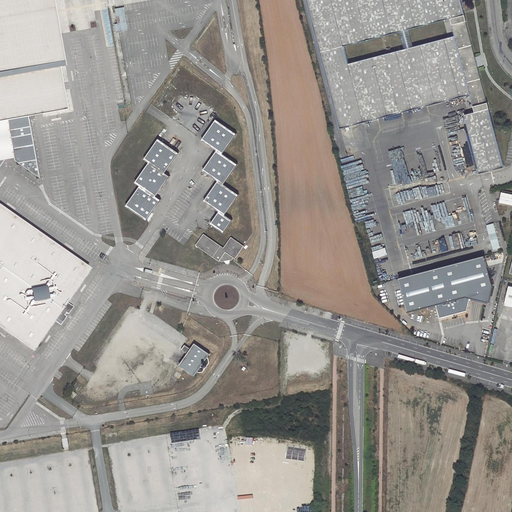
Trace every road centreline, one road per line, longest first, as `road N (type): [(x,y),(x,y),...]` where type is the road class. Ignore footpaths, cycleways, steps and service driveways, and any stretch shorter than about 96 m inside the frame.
road 1 (unknown): [(358,137),(399,267),(475,246),(462,185)]
road 2 (unknown): [(358,137),(337,135),(304,0)]
road 3 (tertiary): [(511,380),(360,337)]
road 4 (tertiary): [(349,334),(358,490)]
road 5 (tertiary): [(358,490),(360,337)]
road 6 (unknown): [(462,185),(450,177),(433,120),(358,137)]
road 7 (unknown): [(57,124),(77,120),(61,10)]
